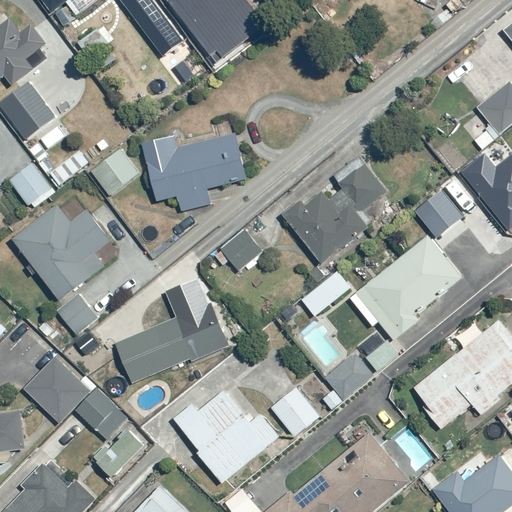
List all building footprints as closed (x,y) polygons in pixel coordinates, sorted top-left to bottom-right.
[(88,0),(47,0),(54,8),(64,20),(88,0)] [(181,38),(151,0),(119,0),(161,53),(181,38)] [(0,23),(0,76),(7,71),(13,80),(35,65),(25,52),(45,37),(33,21),(22,29),(12,15),(0,23)] [(56,115),(30,79),(0,100),(0,107),(23,139),(56,115)] [(482,150),(502,135),(502,134),(511,126),(511,81),(480,107),(492,122),(473,137),(482,150)] [(116,107),(101,119),(117,139),(132,128),(116,107)] [(252,177),(241,131),(180,146),(177,134),(147,141),(162,199),(181,195),(185,209),(214,202),(210,187),(252,177)] [(142,173),(124,147),(94,170),(113,195),(142,173)] [(74,154),(51,171),(61,185),(84,167),(74,154)] [(54,188),(36,161),(12,178),(31,204),(54,188)] [(365,213),(393,191),(370,163),(348,180),(353,187),(348,191),(346,188),(334,198),(325,187),(289,216),(324,261),(373,222),(365,213)] [(472,218),(446,187),(419,209),(444,241),(472,218)] [(110,266),(100,252),(118,239),(94,207),(76,220),(63,202),(17,235),(64,300),(110,266)] [(267,249),(246,224),(214,252),(223,262),(230,257),(241,271),(267,249)] [(466,277),(431,234),(354,297),(375,324),(382,319),(398,339),(422,320),(418,315),(466,277)] [(354,286),(340,269),(304,298),(318,316),(354,286)] [(86,295),(58,309),(70,333),(98,319),(86,295)] [(232,345),(213,301),(119,342),(136,383),(193,358),(194,361),(232,345)] [(0,339),(11,328),(0,317),(0,339)] [(482,411),(511,387),(511,331),(500,317),(415,385),(431,405),(429,407),(445,427),(475,403),(482,411)] [(401,353),(389,339),(368,356),(381,371),(401,353)] [(377,374),(358,351),(328,376),(337,387),(325,397),(335,409),(377,374)] [(94,390),(58,355),(27,387),(63,422),(94,390)] [(323,416),(298,384),(272,403),(297,435),(323,416)] [(253,418),(229,386),(203,405),(200,402),(179,418),(225,480),(284,436),(265,409),(253,418)] [(132,417),(102,387),(80,409),(110,439),(132,417)] [(379,391),(359,408),(381,436),(402,420),(379,391)] [(0,467),(4,467),(5,463),(6,463),(7,463),(9,463),(10,463),(11,462),(12,461),(13,460),(14,460),(14,458),(15,457),(15,456),(15,455),(15,453),(15,452),(15,451),(29,448),(20,408),(0,412),(0,467)] [(373,511),(413,480),(364,421),(346,436),(353,445),(270,511),(373,511)] [(149,444),(132,426),(98,460),(115,477),(149,444)] [(76,484),(50,459),(19,492),(0,511),(86,511),(99,499),(80,480),(76,484)] [(190,511),(162,485),(136,511),(190,511)] [(252,511),(260,506),(246,486),(227,499),(236,511),(252,511)]
